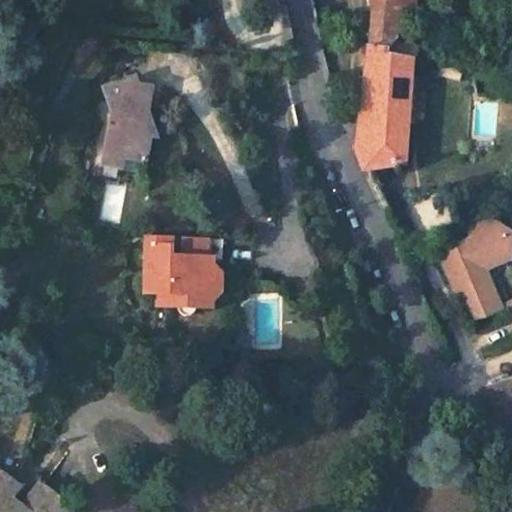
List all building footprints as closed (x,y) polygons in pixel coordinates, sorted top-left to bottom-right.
[(364,0),(363,10),(370,13),(367,49),(382,43),(393,47),(418,0),(364,0)] [(362,165),(395,163),(411,62),(367,49),(351,146),(358,165),(362,165)] [(109,107),(109,157),(108,169),(119,169),(120,157),(125,157),(124,170),(124,171),(140,171),(147,172),(147,157),(148,141),(155,141),(155,125),(149,123),(150,94),(142,93),(139,89),(136,83),(102,100),(105,104),(106,106),(108,107),(109,107)] [(431,265),(468,332),(499,315),(479,279),(482,272),(503,262),(503,251),(498,242),(485,236),(431,265)] [(200,295),(203,275),(194,263),(196,251),(212,253),(213,242),(160,238),(159,247),(136,247),(132,293),(153,296),(153,305),(161,306),(163,310),(166,313),(169,314),(171,314),(172,314),(175,314),(178,312),(182,307),(191,308),(191,302),(200,295)] [(511,379),(484,388),(499,429),(511,438),(511,379)] [(0,479),(3,476),(0,473),(0,511),(73,511),(43,485),(25,506),(0,485),(0,479)]
